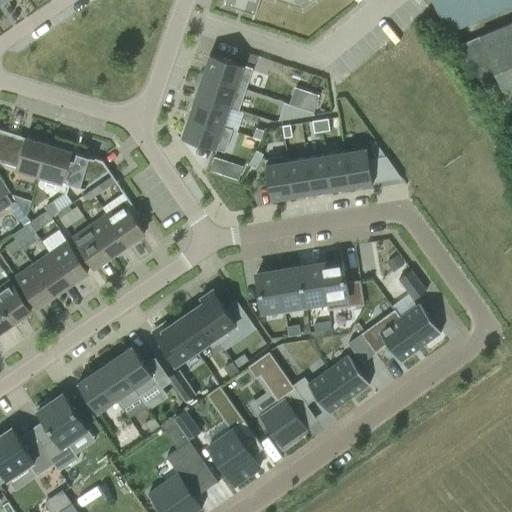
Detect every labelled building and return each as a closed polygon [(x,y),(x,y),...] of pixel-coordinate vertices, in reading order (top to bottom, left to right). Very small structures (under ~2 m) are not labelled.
[(315,0),(225,0),(224,5),(254,16),(259,0),(274,0),(302,9),(315,0)] [(511,0),(433,0),(448,33),(511,5),(511,0)] [(497,77),(511,110),(511,109),(511,22),(457,46),(482,83),(497,77)] [(210,54),(203,75),(246,90),(253,69),(210,54)] [(203,75),(196,96),(230,107),(239,111),(246,90),(203,75)] [(307,94),(302,109),(313,113),(318,98),(307,94)] [(196,96),(189,116),(223,128),(230,107),(196,96)] [(189,116),(181,138),(225,152),(232,131),(223,128),(189,116)] [(320,120),(322,132),(330,131),(328,119),(320,120)] [(320,120),(312,122),(314,133),(322,132),(320,120)] [(290,125),(282,126),(284,138),(292,137),(290,125)] [(256,128),(252,138),(260,140),(263,131),(256,128)] [(0,163),(39,175),(49,145),(5,131),(0,134),(0,163)] [(49,145),(39,175),(84,189),(105,174),(94,159),(49,145)] [(367,148),(344,152),(350,187),(373,184),(367,148)] [(256,150),(249,164),(255,168),(263,154),(256,150)] [(344,152),(325,155),(331,191),(350,187),(344,152)] [(325,155),(306,158),(312,194),(331,191),(325,155)] [(288,156),(264,160),(271,200),(293,197),(288,161),(288,156)] [(214,157),(210,170),(224,175),(228,162),(214,157)] [(288,161),(293,197),(312,194),(306,158),(288,161)] [(0,213),(11,206),(4,197),(10,193),(0,178),(0,213)] [(90,190),(95,196),(103,191),(99,185),(90,190)] [(82,196),(86,202),(95,196),(90,190),(82,196)] [(47,211),(51,217),(59,211),(52,202),(44,207),(47,211)] [(124,202),(107,214),(127,244),(145,232),(124,202)] [(59,218),(64,225),(82,212),(77,206),(59,218)] [(29,223),(35,232),(53,220),(51,217),(47,211),(29,223)] [(107,214),(90,225),(110,256),(127,244),(107,214)] [(15,239),(19,243),(35,232),(29,223),(12,235),(14,239),(15,239)] [(110,256),(90,225),(72,238),(93,268),(110,256)] [(5,246),(11,254),(21,247),(19,243),(15,239),(14,239),(5,246)] [(67,241),(50,253),(70,283),(88,271),(67,241)] [(50,253),(33,264),(53,295),(70,283),(50,253)] [(394,272),(404,264),(397,255),(387,263),(394,272)] [(343,261),(321,264),(327,301),(326,301),(328,310),(364,304),(360,280),(347,282),(343,261)] [(53,295),(33,264),(15,276),(36,307),(53,295)] [(321,264),(300,268),(306,304),(307,304),(326,301),(327,301),(321,264)] [(300,268),(279,271),(284,308),(283,308),(284,312),(285,312),(307,309),(307,304),(306,304),(300,268)] [(412,270),(400,279),(415,300),(427,291),(412,270)] [(279,271),(256,275),(262,311),(283,308),(284,308),(279,271)] [(10,280),(0,286),(0,304),(13,323),(31,310),(10,280)] [(236,324),(213,290),(201,299),(203,303),(196,308),(220,342),(227,337),(223,332),(236,324)] [(420,303),(400,318),(421,347),(441,333),(420,303)] [(0,304),(0,331),(13,323),(0,304)] [(220,342),(196,308),(176,322),(196,351),(212,340),(216,345),(220,342)] [(364,308),(354,325),(377,357),(390,348),(400,362),(421,347),(400,318),(381,332),(364,308)] [(330,321),(331,330),(343,328),(342,319),(330,321)] [(196,351),(176,322),(169,327),(166,323),(153,332),(175,365),(196,351)] [(330,322),(314,325),(315,333),(331,330),(330,322)] [(299,325),(287,327),(287,328),(289,337),(301,335),(300,335),(299,325)] [(353,352),(328,370),(349,399),(370,384),(359,369),(377,357),(354,325),(345,340),(353,352)] [(275,330),(277,339),(289,337),(287,328),(275,330)] [(132,346),(114,358),(139,396),(158,383),(132,346)] [(269,352),(247,367),(256,379),(260,377),(278,402),(259,415),(272,434),(270,435),(282,452),(299,440),(298,438),(309,431),(297,414),(308,407),(307,405),(293,385),(269,352)] [(248,361),(244,356),(233,363),(237,368),(248,361)] [(114,358),(96,371),(116,401),(121,408),(139,396),(114,358)] [(239,372),(233,362),(224,368),(231,378),(239,372)] [(196,394),(179,370),(168,377),(185,402),(196,394)] [(304,377),(293,385),(307,405),(317,397),(329,414),(349,399),(328,370),(309,384),(304,377)] [(96,371),(77,383),(98,413),(116,401),(96,371)] [(220,386),(206,395),(231,431),(208,447),(235,485),(257,469),(250,458),(264,448),(220,386)] [(88,430),(63,393),(50,402),(47,399),(34,408),(55,437),(42,446),(37,439),(59,471),(78,458),(68,443),(88,430)] [(154,417),(146,423),(152,432),(160,426),(154,417)] [(173,417),(161,426),(166,432),(177,424),(173,417)] [(59,471),(37,439),(37,440),(26,448),(12,428),(0,436),(0,482),(6,478),(7,480),(29,465),(37,476),(54,465),(58,471),(59,471)] [(177,473),(148,493),(161,511),(194,511),(202,507),(196,497),(218,481),(189,441),(166,457),(177,473)] [(59,511),(72,504),(62,490),(44,503),(49,511),(59,511)]
